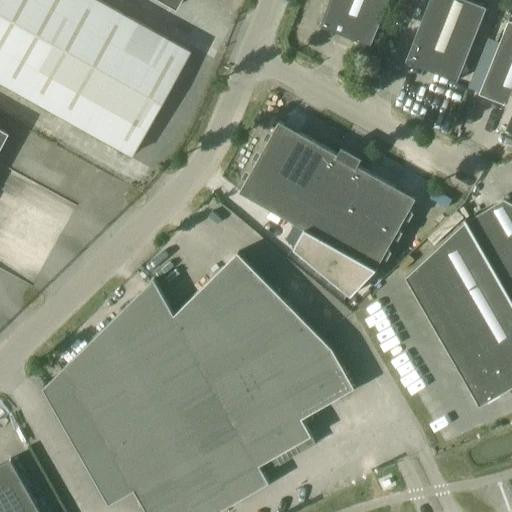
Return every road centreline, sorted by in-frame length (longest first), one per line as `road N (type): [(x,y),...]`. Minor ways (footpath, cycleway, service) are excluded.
road 1 (unclassified): [(255,53),(188,184),(0,367)]
road 2 (unclassified): [(482,176),(255,53)]
